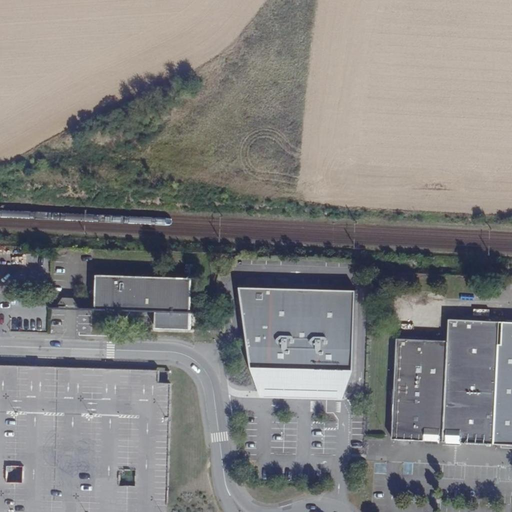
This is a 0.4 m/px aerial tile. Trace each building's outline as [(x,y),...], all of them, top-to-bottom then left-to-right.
[(194,278),(98,274),(97,309),(157,312),(156,329),(192,330),(194,278)] [(357,289),(239,284),(251,366),(261,397),(343,400),(354,369),(357,289)] [(511,322),(449,320),(448,341),(444,445),(459,445),(459,443),(511,445),(511,322)] [(440,444),(441,442),(444,442),(448,341),(398,339),(394,439),(425,441),(425,444),(440,444)] [(0,511),(167,511),(170,384),(159,384),(160,366),(0,362),(0,511)]
